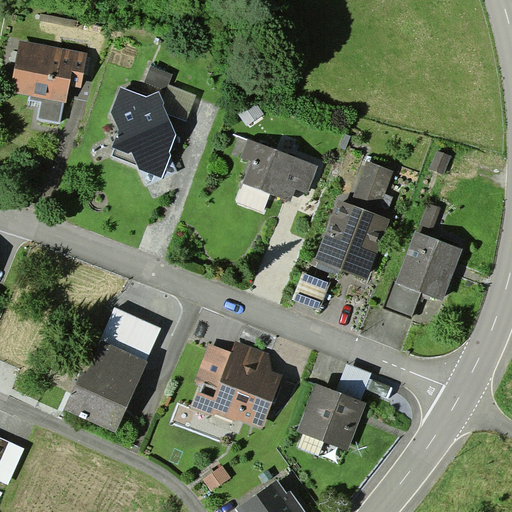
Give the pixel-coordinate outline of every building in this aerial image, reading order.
[(89,53),(21,40),(11,92),(30,95),(30,100),(41,102),(38,119),(60,124),(64,102),(67,102),(70,86),(82,88),(89,53)] [(145,81),(166,90),(168,84),(172,73),(151,65),(145,81)] [(166,90),(163,99),(164,103),(163,104),(167,112),(188,121),(197,96),(168,84),(166,90)] [(159,91),(146,96),(121,87),(110,112),(118,130),(117,130),(111,147),(114,147),(110,157),(138,168),(138,169),(145,186),(178,173),(170,156),(171,154),(169,151),(176,134),(167,112),(163,104),(164,103),(163,99),(159,91)] [(257,102),(239,114),(248,126),(265,114),(257,102)] [(319,166),(248,139),(241,158),(251,161),(242,183),(271,194),(292,201),(296,190),(308,194),(319,166)] [(437,150),(430,169),(443,175),(451,156),(437,150)] [(351,203),(377,214),(394,171),(367,161),(351,203)] [(316,253),(311,266),(339,276),(341,270),(367,280),(391,219),(377,214),(351,203),(338,199),(317,253),(316,253)] [(417,231),(430,236),(441,208),(428,203),(417,231)] [(416,231),(396,282),(421,292),(442,300),(462,248),(430,236),(417,231),(416,231)] [(330,283),(303,272),(292,299),(320,310),(330,283)] [(411,319),(421,292),(396,282),(393,281),(383,308),(411,319)] [(101,340),(146,360),(161,328),(115,308),(101,340)] [(63,409),(116,432),(148,361),(146,360),(101,340),(86,372),(81,370),(63,409)] [(270,354),(236,341),(231,352),(217,387),(205,383),(204,385),(202,392),(198,391),(191,408),(213,416),(216,414),(237,422),(240,420),(263,429),(283,375),(273,371),(270,354)] [(217,387),(231,352),(210,344),(195,381),(204,385),(205,383),(217,387)] [(347,363),(337,391),(362,400),(372,373),(347,363)] [(316,383),(297,432),(348,451),(367,402),(362,400),(337,391),(316,383)] [(0,481),(8,485),(24,448),(0,437),(0,481)] [(223,465),(204,479),(212,491),(231,477),(223,465)] [(278,479),(236,509),(238,511),(306,511),(291,490),(288,493),(278,479)]
